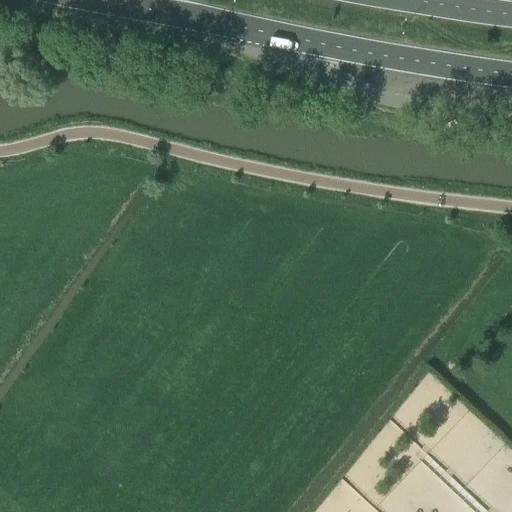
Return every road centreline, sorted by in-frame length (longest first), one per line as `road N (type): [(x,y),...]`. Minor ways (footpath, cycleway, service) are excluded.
road 1 (unclassified): [(511,207),(295,177),(99,132),(0,151)]
road 2 (secondary): [(91,0),(511,74)]
